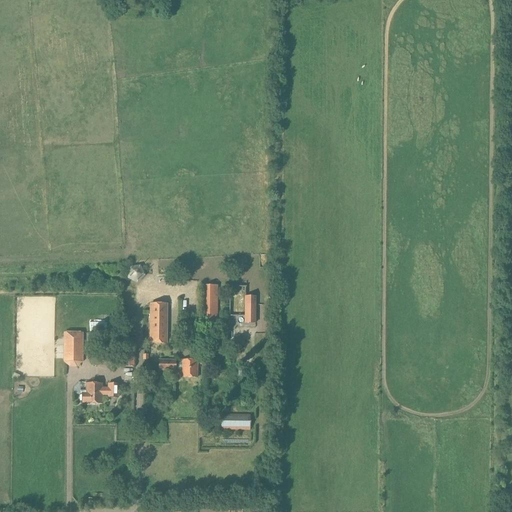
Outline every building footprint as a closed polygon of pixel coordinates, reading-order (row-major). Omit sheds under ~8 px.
[(205,322),(218,322),(218,287),(205,287),(205,322)] [(244,297),(244,324),(255,324),(256,297),(244,297)] [(168,342),(168,306),(151,306),(151,342),(168,342)] [(65,362),(83,362),(83,334),(65,334),(65,362)] [(126,365),(134,364),(134,355),(125,355),(126,365)] [(158,358),(158,371),(174,371),(174,370),(182,370),(182,362),(175,362),(175,358),(158,358)] [(197,378),(197,361),(182,361),(182,362),(182,370),(181,378),(197,378)] [(109,389),(102,389),(102,384),(86,383),(86,394),(82,394),(82,403),(86,403),(86,404),(102,404),(102,395),(109,395),(109,398),(118,398),(118,384),(109,384),(109,389)] [(250,430),(250,416),(221,415),(221,430),(250,430)] [(251,440),(252,432),(221,431),(221,439),(251,440)]
